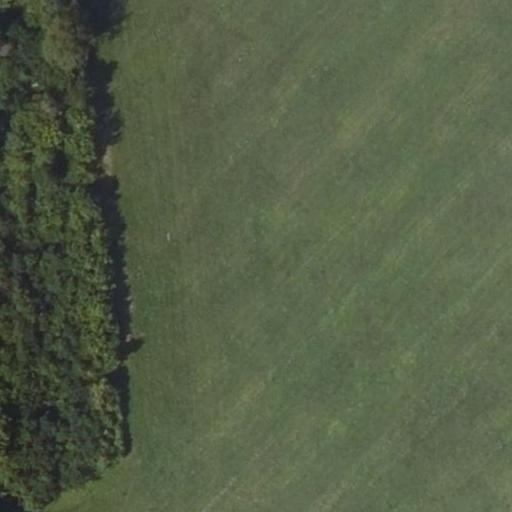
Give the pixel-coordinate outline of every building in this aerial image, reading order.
[(0,42),(0,64),(11,63),(10,42),(0,42)] [(114,181),(141,181),(141,171),(114,171),(114,181)] [(151,209),(119,212),(121,242),(154,239),(151,209)] [(211,244),(214,214),(185,211),(182,241),(211,244)] [(250,250),(280,252),(283,222),(252,219),(250,250)] [(343,248),(336,278),(367,285),(374,255),(343,248)] [(110,511),(120,511),(135,499),(114,477),(95,495),(110,511)]
